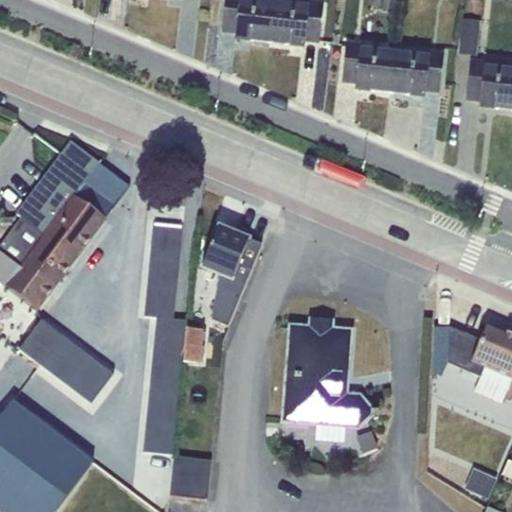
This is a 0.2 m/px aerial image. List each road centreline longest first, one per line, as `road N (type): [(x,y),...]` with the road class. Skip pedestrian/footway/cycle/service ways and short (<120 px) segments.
road 1 (tertiary): [(511,273),(0,57)]
road 2 (residential): [(511,201),(39,0)]
